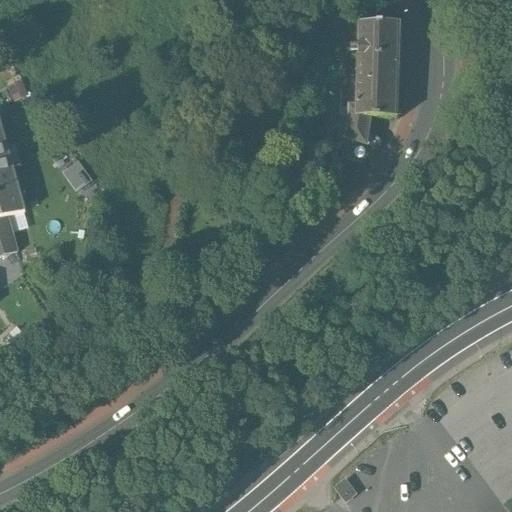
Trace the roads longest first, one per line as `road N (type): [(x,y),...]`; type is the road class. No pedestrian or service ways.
road 1 (tertiary): [(428,0),(444,78),(428,134),(396,180),(171,389),(78,453),(0,493)]
road 2 (primary): [(511,310),(444,348),(254,511)]
